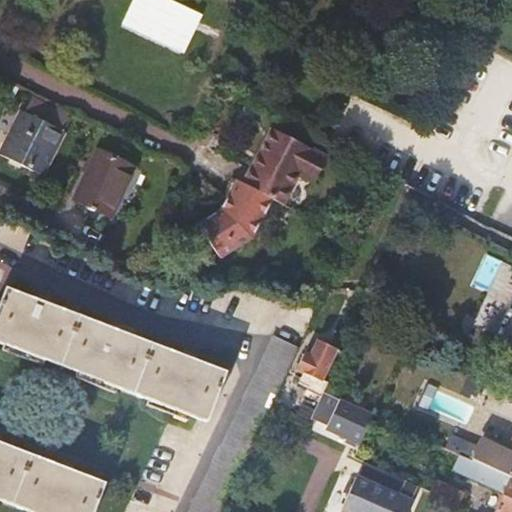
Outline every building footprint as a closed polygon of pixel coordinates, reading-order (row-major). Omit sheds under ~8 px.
[(22,112),(0,155),(43,177),(64,134),(22,112)] [(243,186),(272,202),(282,207),(299,176),(308,181),(320,157),(271,131),(250,171),(243,186)] [(98,152),(75,201),(110,218),(132,168),(98,152)] [(243,186),(250,171),(243,168),(236,182),(243,186)] [(243,186),(236,182),(227,199),(221,211),(198,226),(220,261),(253,240),(272,202),(243,186)] [(0,343),(62,368),(81,318),(49,306),(51,301),(39,297),(38,302),(5,289),(0,302),(0,343)] [(511,302),(492,344),(511,353),(511,302)] [(62,368),(135,396),(155,346),(121,333),(123,330),(112,325),(110,329),(81,318),(62,368)] [(273,406),(297,341),(273,332),(249,397),(273,406)] [(305,353),(297,369),(321,381),(336,350),(318,341),(311,356),(305,353)] [(155,346),(135,396),(206,423),(225,373),(194,361),(196,357),(185,353),(182,357),(155,346)] [(373,415),(340,400),(327,429),(359,446),(373,415)] [(302,408),(298,418),(308,422),(313,413),(302,408)] [(0,501),(13,506),(33,456),(0,443),(0,442),(1,440),(0,439),(0,501)] [(471,461),(481,465),(511,479),(511,445),(508,454),(481,441),(471,461)] [(471,461),(459,455),(455,465),(462,469),(460,473),(505,493),(496,511),(511,511),(511,479),(481,465),(471,461)] [(33,456),(13,506),(28,511),(92,511),(104,484),(73,472),(74,468),(62,463),(60,467),(33,456)] [(342,511),(408,511),(419,488),(365,464),(358,479),(356,478),(342,511)] [(438,484),(431,501),(453,511),(454,511),(461,494),(438,484)]
